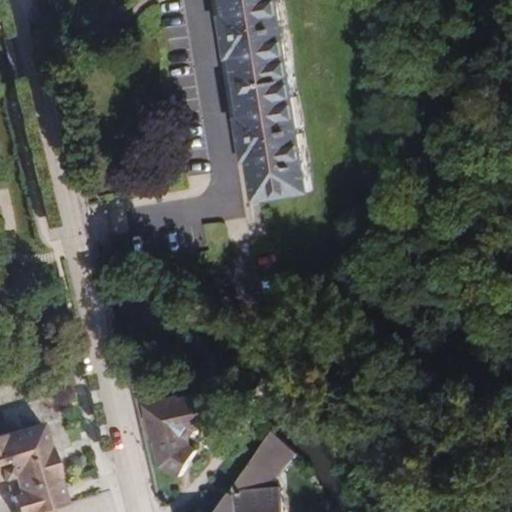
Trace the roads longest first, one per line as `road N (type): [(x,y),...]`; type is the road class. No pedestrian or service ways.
road 1 (tertiary): [(141,511),(92,332),(22,0)]
road 2 (track): [(313,318),(370,396),(467,426),(511,450)]
